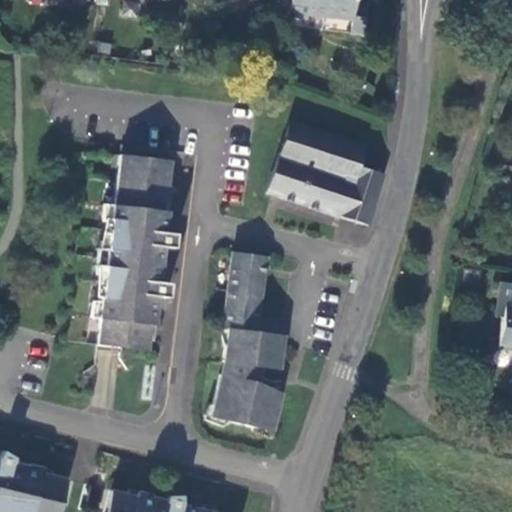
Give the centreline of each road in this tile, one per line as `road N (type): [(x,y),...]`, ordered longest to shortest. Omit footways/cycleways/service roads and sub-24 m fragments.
road 1 (residential): [(380,263),(202,222),(175,450)]
road 2 (unclassified): [(380,263),(405,174),(422,56),(419,0)]
road 3 (unclassified): [(305,485),(380,263)]
road 4 (residential): [(175,450),(0,405)]
road 5 (residential): [(175,450),(305,485)]
